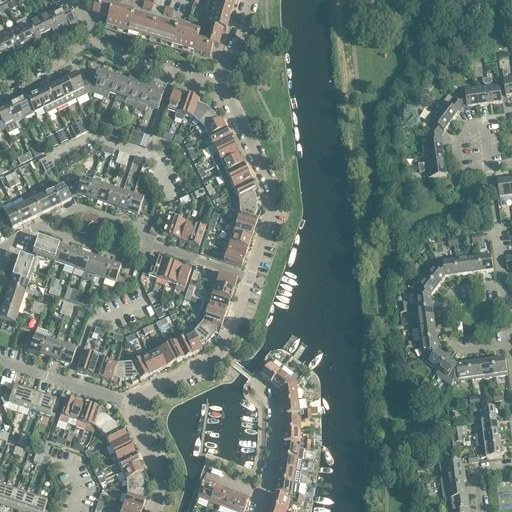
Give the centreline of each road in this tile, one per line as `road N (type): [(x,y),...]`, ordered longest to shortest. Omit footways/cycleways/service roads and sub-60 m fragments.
road 1 (residential): [(249,278),(276,194),(223,89)]
road 2 (residential): [(131,404),(224,350),(249,278)]
road 3 (residential): [(501,284),(452,291),(445,303),(452,346),(508,342)]
road 4 (residential): [(263,497),(273,405),(249,377)]
road 5 (residential): [(68,383),(89,319),(98,323),(144,301)]
road 6 (residential): [(144,242),(147,230),(78,208),(41,224)]
road 7 (residential): [(41,224),(138,260),(144,242)]
